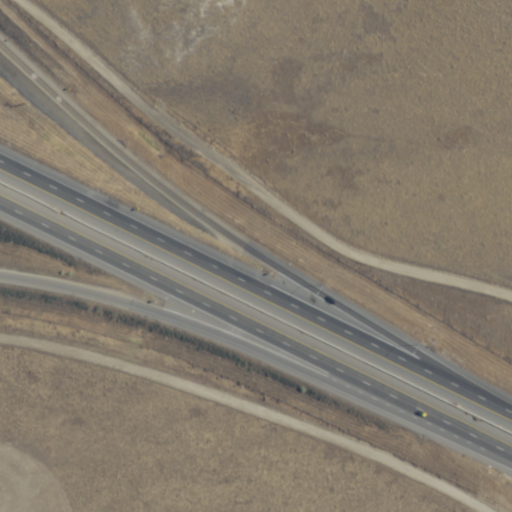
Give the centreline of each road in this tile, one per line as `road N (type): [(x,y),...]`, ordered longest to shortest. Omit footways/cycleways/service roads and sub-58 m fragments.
road 1 (motorway): [(458,385),(292,279),(0,42)]
road 2 (motorway): [(511,411),(0,159)]
road 3 (motorway): [(0,203),(511,452)]
road 4 (motorway): [(0,275),(96,289),(401,397)]
